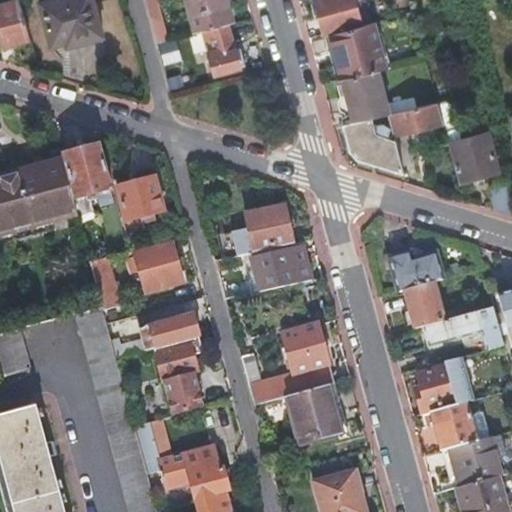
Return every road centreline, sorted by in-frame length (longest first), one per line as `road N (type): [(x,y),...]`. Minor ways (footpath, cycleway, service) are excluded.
road 1 (residential): [(271,511),(167,133)]
road 2 (residential): [(323,177),(412,511)]
road 3 (residential): [(323,177),(511,237)]
road 4 (residential): [(275,0),(323,177)]
road 5 (residential): [(167,133),(0,84)]
road 6 (residential): [(323,177),(167,133)]
road 7 (residential): [(129,0),(167,133)]
